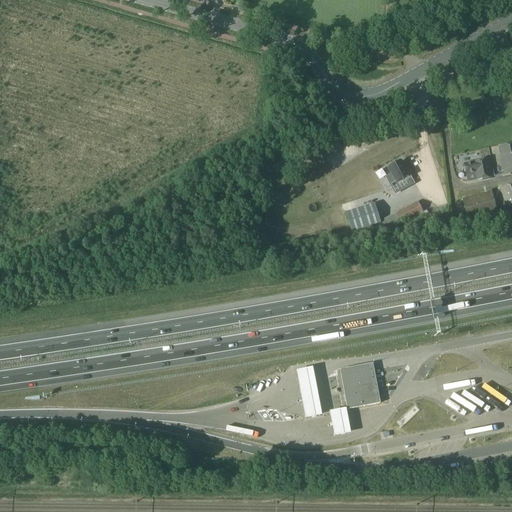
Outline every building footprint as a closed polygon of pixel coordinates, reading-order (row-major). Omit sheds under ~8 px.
[(511,144),(499,147),(501,157),(498,158),(499,163),(502,162),(504,174),(511,172),(511,144)] [(488,160),(474,163),(463,164),(465,177),(476,175),(477,180),(491,178),(488,160)] [(273,165),(276,171),(282,168),(279,162),(273,165)] [(400,186),(402,190),(413,184),(401,162),(388,169),(396,183),(399,181),(401,186),(400,186)] [(351,183),(359,179),(356,174),(348,178),(351,183)] [(337,177),(341,187),(346,184),(342,175),(337,177)] [(353,191),(356,196),(371,189),(368,183),(353,191)] [(506,208),(511,205),(511,185),(500,189),(506,208)] [(467,219),(497,211),(491,191),(461,199),(467,219)] [(381,223),(376,204),(347,212),(352,231),(381,223)] [(345,411),(346,414),(380,408),(373,366),(338,372),(345,408),(345,411)] [(311,367),(295,370),(300,395),(303,409),(305,418),(321,414),(319,406),(316,391),(311,367)] [(430,395),(428,401),(454,413),(456,407),(430,395)] [(346,414),(345,408),(329,410),(333,435),(349,432),(346,414)]
